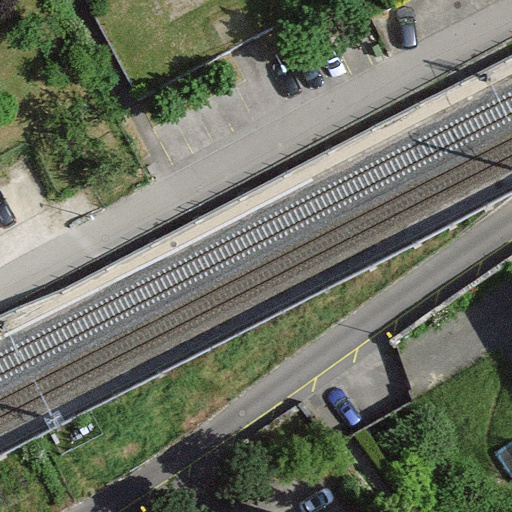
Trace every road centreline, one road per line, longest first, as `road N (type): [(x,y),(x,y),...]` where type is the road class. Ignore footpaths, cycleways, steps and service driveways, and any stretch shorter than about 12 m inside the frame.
road 1 (residential): [(511,30),(0,296)]
road 2 (residential): [(511,236),(112,511)]
